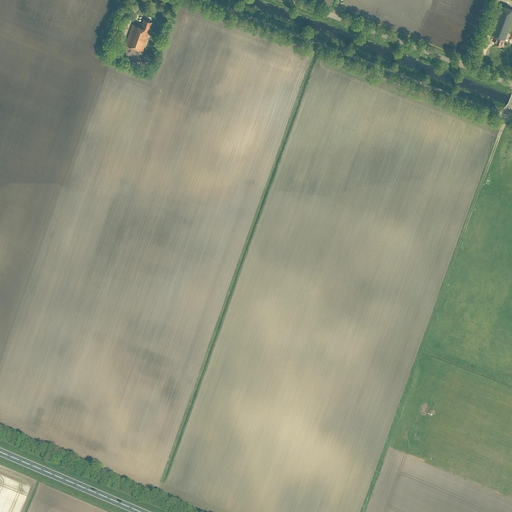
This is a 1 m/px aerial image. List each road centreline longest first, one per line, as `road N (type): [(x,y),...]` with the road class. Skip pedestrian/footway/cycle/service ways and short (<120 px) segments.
road 1 (track): [(504,115),(391,447)]
road 2 (unclassified): [(504,115),(205,0)]
road 3 (unclassified): [(511,84),(291,0)]
road 4 (trunk): [(137,511),(0,452)]
